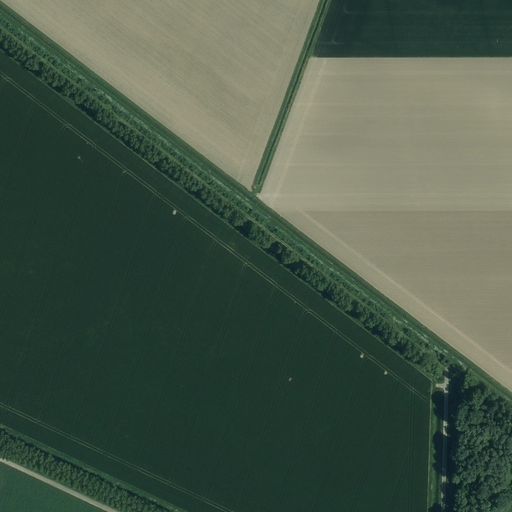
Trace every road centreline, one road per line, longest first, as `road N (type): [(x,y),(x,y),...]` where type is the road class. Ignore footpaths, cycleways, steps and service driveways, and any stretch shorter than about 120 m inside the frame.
road 1 (track): [(446,367),(0,25)]
road 2 (track): [(0,426),(183,511)]
road 3 (unclassified): [(151,511),(0,440)]
road 4 (unclassified): [(442,511),(446,367)]
